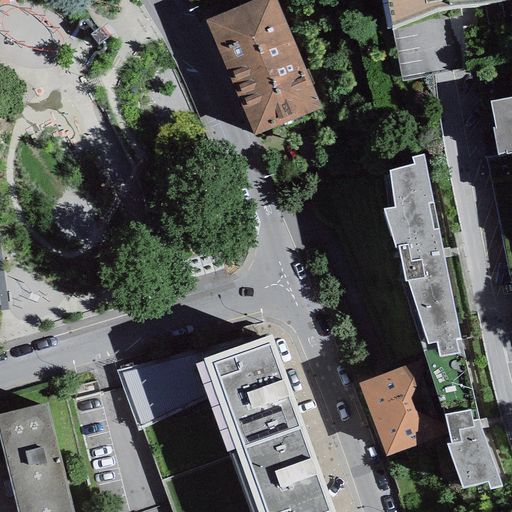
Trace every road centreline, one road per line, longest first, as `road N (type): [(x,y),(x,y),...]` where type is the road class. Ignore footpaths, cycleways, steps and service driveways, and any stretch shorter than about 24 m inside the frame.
road 1 (residential): [(156,0),(185,45),(289,276)]
road 2 (residential): [(0,371),(289,276)]
road 3 (residential): [(289,276),(365,511)]
